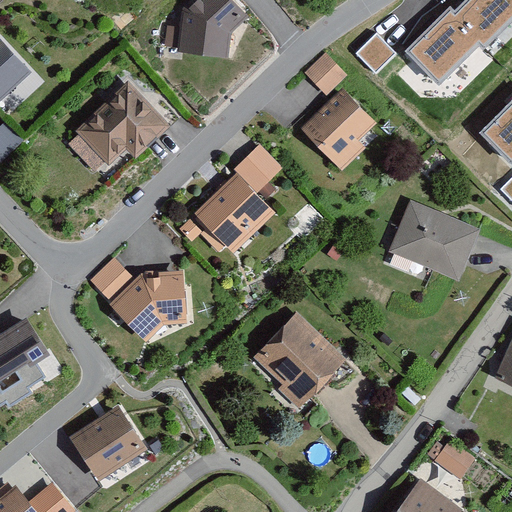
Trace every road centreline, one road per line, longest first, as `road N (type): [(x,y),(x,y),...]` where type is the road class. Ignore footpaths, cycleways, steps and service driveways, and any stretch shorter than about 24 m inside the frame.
road 1 (residential): [(0,205),(57,253),(98,249),(374,0)]
road 2 (residential): [(511,310),(361,511)]
